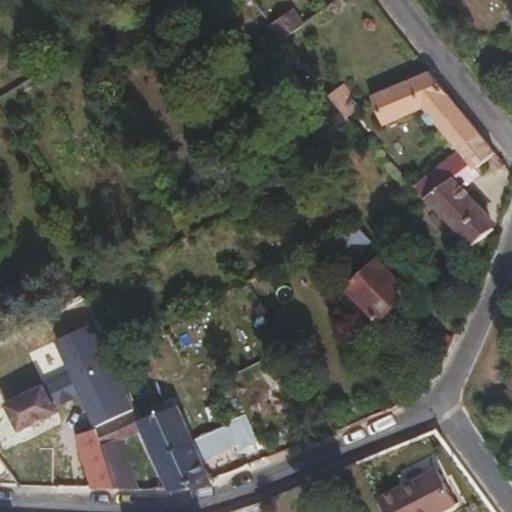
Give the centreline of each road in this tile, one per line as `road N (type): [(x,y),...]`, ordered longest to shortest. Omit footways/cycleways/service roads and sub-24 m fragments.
road 1 (residential): [(442,404),(250,487),(163,508),(0,503)]
road 2 (residential): [(511,137),(404,0)]
road 3 (residential): [(511,257),(442,404)]
